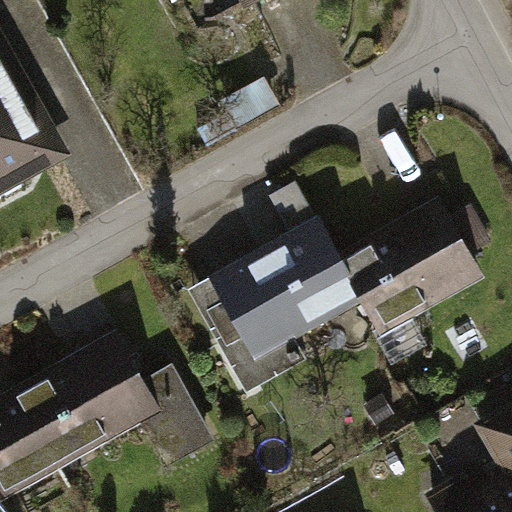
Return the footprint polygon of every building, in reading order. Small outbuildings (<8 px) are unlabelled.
[(0,194),(72,155),(0,24),(0,194)] [(209,145),(282,104),(267,76),(223,100),(229,110),(199,126),(209,145)] [(314,213),(296,183),(274,195),(292,226),(314,213)] [(417,219),(342,260),(359,290),(379,326),(479,271),(469,253),(489,242),(470,207),(425,232),(417,219)] [(287,330),(359,290),(342,260),(323,225),(218,283),(244,329),(225,340),(250,385),(302,356),(287,330)] [(244,329),(218,283),(199,294),(225,340),(244,329)] [(95,352),(20,393),(57,460),(144,411),(173,463),(192,452),(190,449),(209,439),(170,370),(145,384),(127,351),(102,365),(95,352)] [(0,499),(0,491),(57,460),(20,393),(0,404),(0,511),(9,511),(7,509),(1,501),(0,499)] [(464,478),(434,496),(443,511),(511,511),(511,408),(484,424),(511,471),(511,477),(476,499),(464,478)]
